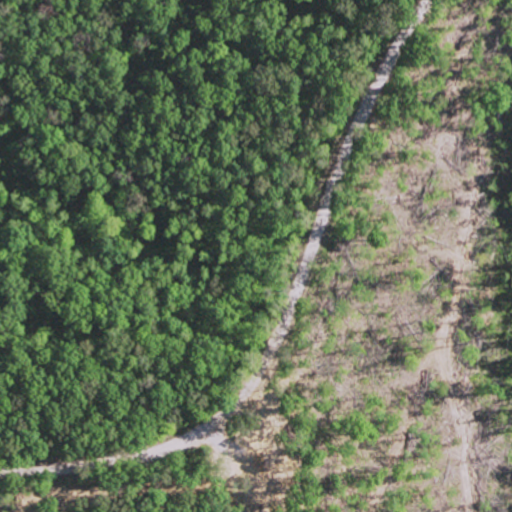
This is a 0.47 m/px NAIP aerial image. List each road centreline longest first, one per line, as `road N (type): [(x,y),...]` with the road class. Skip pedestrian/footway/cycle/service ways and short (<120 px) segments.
road 1 (residential): [(431,0),(358,116),(268,358),(227,412),(143,456),(0,473)]
road 2 (track): [(298,511),(284,488),(289,467),(240,396)]
